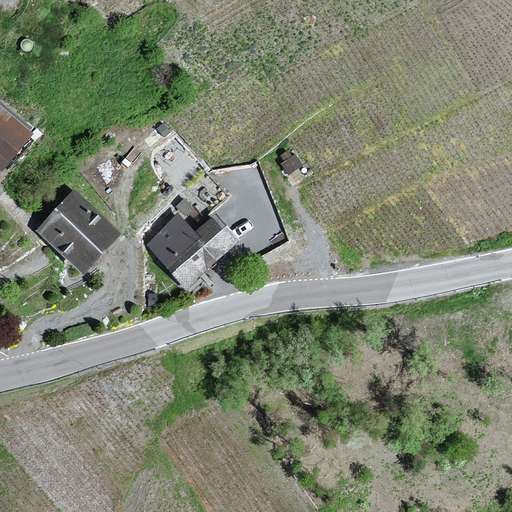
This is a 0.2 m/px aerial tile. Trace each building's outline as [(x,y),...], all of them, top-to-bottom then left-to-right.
[(0,171),(30,136),(0,109),(0,171)] [(221,196),(205,178),(184,197),(200,214),(221,196)] [(116,237),(73,196),(38,233),(81,274),(116,237)] [(243,213),(232,200),(218,212),(229,225),(243,213)] [(234,246),(212,221),(193,237),(178,220),(145,248),(190,300),(207,285),(199,276),(234,246)]
